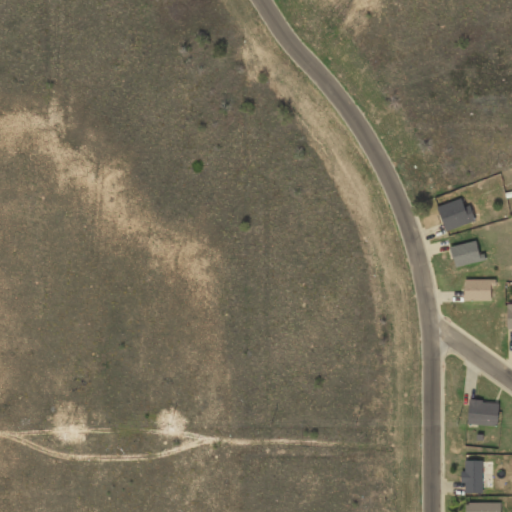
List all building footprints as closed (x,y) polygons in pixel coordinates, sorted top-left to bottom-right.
[(437,206),(445,230),(474,220),(469,205),(464,206),(460,198),(437,206)] [(449,247),(454,267),(485,260),(483,253),(478,254),(475,240),(449,247)] [(464,279),(464,288),(462,288),(462,300),(490,300),(489,286),(495,286),(495,279),(464,279)] [(498,426),(498,401),(468,401),(468,426),(498,426)] [(482,494),(482,461),(462,461),(462,494),(482,494)] [(499,511),(500,503),(465,503),(465,511),(499,511)]
